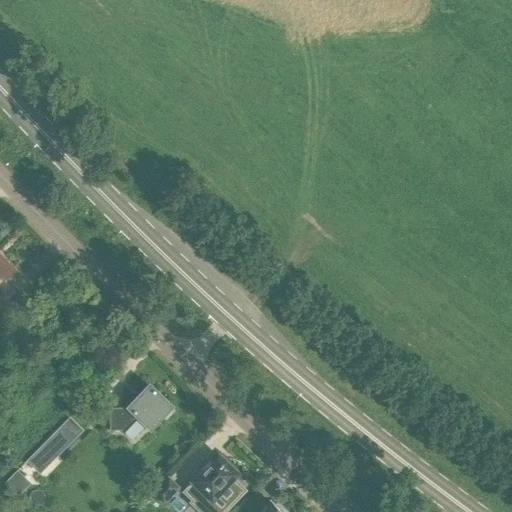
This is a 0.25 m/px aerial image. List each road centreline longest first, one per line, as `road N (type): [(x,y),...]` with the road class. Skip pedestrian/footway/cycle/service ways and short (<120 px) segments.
road 1 (secondary): [(470,511),(231,318),(0,86)]
road 2 (unclassified): [(339,511),(0,174)]
